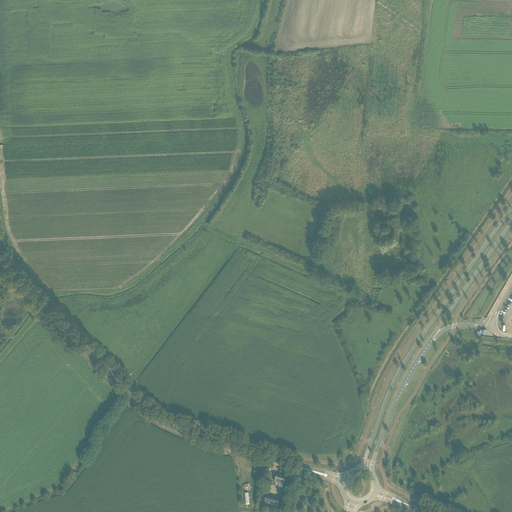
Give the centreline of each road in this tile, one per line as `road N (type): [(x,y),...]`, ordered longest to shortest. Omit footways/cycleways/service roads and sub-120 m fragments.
road 1 (tertiary): [(320,474),(201,439),(137,405),(17,278),(0,249)]
road 2 (secondary): [(511,206),(398,373),(356,470)]
road 3 (secondary): [(370,474),(410,372),(511,222)]
